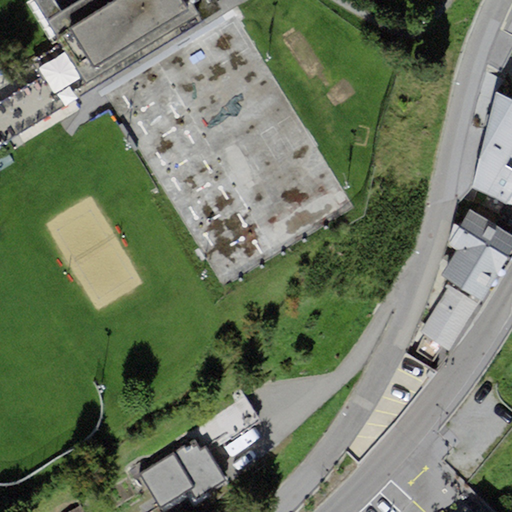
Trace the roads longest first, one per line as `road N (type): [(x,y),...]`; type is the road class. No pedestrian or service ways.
road 1 (residential): [(265,511),(352,409),(396,331),(426,245),(466,67),(495,0)]
road 2 (tertiary): [(330,511),(431,403),(511,278)]
